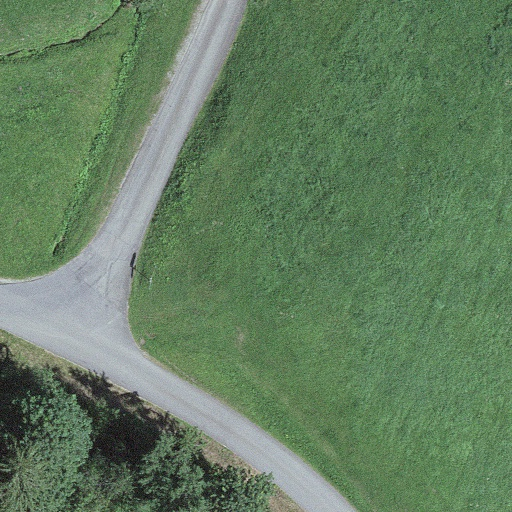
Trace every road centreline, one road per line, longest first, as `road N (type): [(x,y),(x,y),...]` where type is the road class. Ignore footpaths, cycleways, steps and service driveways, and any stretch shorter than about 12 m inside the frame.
road 1 (unclassified): [(0,311),(181,399),(252,442),(332,511)]
road 2 (track): [(66,342),(227,0)]
